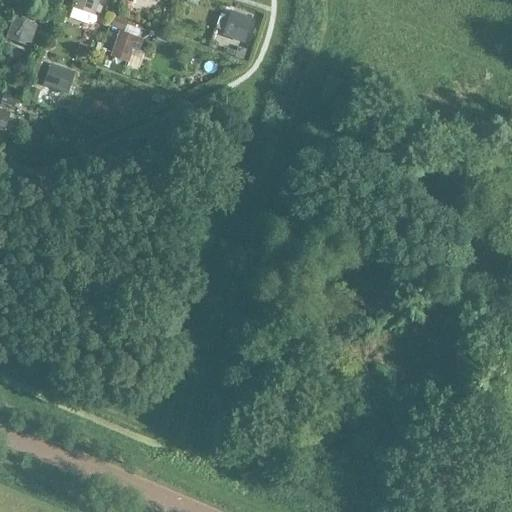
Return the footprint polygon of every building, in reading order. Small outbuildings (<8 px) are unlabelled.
[(94,17),(100,0),(73,0),(70,8),(94,17)] [(18,6),(16,14),(28,18),(31,10),(18,6)] [(253,20),(230,12),(222,37),(244,45),(253,20)] [(30,48),(37,27),(13,18),(5,40),(30,48)] [(139,53),(143,40),(119,31),(110,57),(129,64),(133,51),(139,53)] [(237,49),(234,58),(242,61),(246,52),(237,49)] [(68,96),(75,73),(50,64),(43,87),(68,96)] [(31,88),(27,101),(35,104),(40,91),(31,88)] [(4,95),(1,102),(14,107),(17,100),(4,95)] [(0,110),(0,132),(4,133),(10,114),(0,110)]
